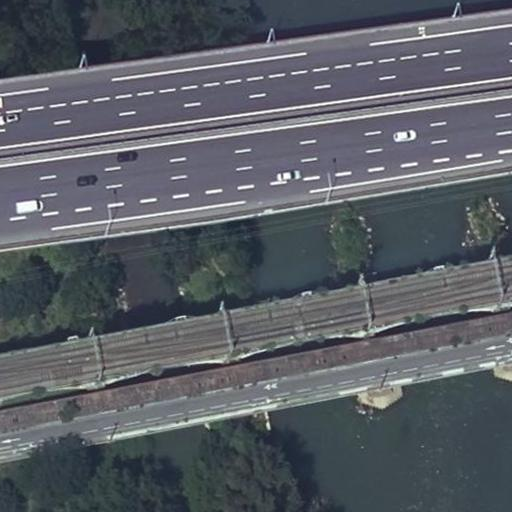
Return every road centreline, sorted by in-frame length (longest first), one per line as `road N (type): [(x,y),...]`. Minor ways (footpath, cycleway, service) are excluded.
road 1 (unclassified): [(511,343),(0,443)]
road 2 (motorway): [(511,51),(0,122)]
road 3 (motorway): [(0,193),(511,123)]
